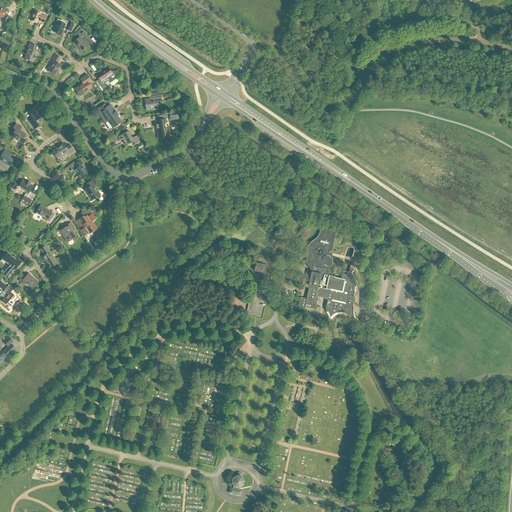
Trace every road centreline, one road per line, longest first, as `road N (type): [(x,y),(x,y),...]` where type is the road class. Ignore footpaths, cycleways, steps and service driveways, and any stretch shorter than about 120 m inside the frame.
road 1 (unclassified): [(297,212),(370,234),(361,299),(366,334),(458,471),(431,511)]
road 2 (unclassified): [(255,45),(284,57),(306,90),(327,102),(345,99),(375,67),(409,49),(481,41)]
road 3 (primary): [(388,207),(227,98)]
road 4 (primary): [(388,207),(511,298)]
road 5 (unclassified): [(55,292),(122,241),(126,179)]
road 6 (primary): [(511,284),(388,207)]
road 7 (unclassified): [(185,151),(225,191),(297,212)]
